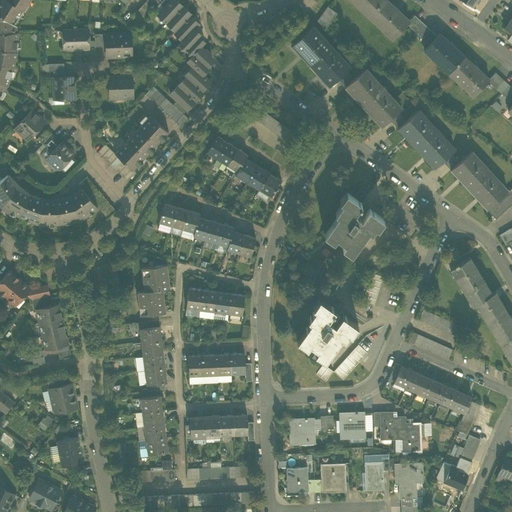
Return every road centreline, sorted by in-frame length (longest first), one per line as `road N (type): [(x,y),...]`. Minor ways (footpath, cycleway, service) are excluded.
road 1 (residential): [(67,260),(91,429),(112,511)]
road 2 (residential): [(260,288),(273,236),(308,169),(339,137)]
road 3 (residential): [(232,71),(126,208)]
road 4 (residential): [(260,288),(179,266),(177,346)]
road 5 (residential): [(394,342),(377,377),(356,394),(266,398)]
road 6 (residential): [(448,214),(394,342)]
road 7 (residential): [(448,214),(339,137)]
road 8 (residential): [(394,342),(511,394)]
road 9 (residential): [(339,137),(232,71)]
